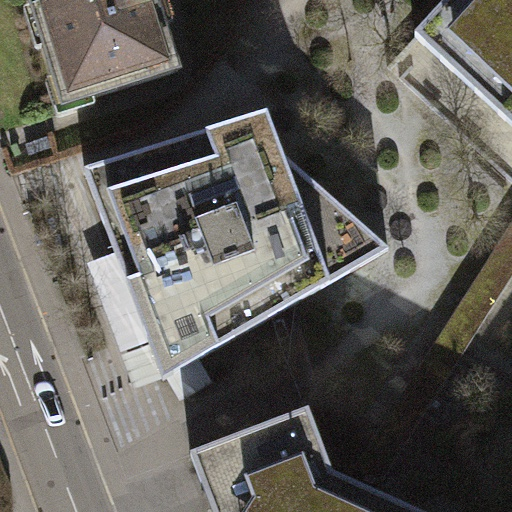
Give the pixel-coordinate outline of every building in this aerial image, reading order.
[(29,0),(64,109),(180,73),(159,6),(163,5),(161,0),(29,0)] [(511,126),(511,0),(450,0),(416,38),(511,126)] [(268,117),(86,173),(164,381),(389,251),(283,156),(268,117)] [(511,223),(450,320),(476,336),(511,279),(511,223)] [(476,336),(450,320),(439,338),(465,354),(476,336)] [(383,482),(465,354),(439,338),(356,469),(383,482)] [(418,511),(333,474),(310,411),(191,455),(210,504),(212,511),(418,511)]
